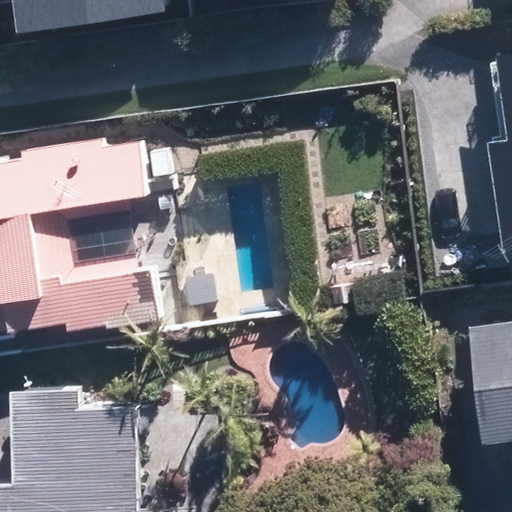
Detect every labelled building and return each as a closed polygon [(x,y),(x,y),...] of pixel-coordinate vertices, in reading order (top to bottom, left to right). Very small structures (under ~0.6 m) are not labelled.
[(32,0),(37,27),(128,13),(125,0),(32,0)] [(475,188),(484,257),(511,253),(511,50),(503,52),(511,123),(511,135),(495,137),(501,185),(475,188)] [(76,327),(165,316),(158,264),(143,266),(141,256),(131,257),(126,215),(157,211),(144,116),(0,135),(0,329),(75,319),(76,327)] [(491,435),(511,432),(511,312),(473,318),(491,435)] [(157,511),(157,502),(141,502),(141,400),(100,400),(89,400),(89,383),(22,383),(21,477),(0,476),(0,511),(157,511)]
